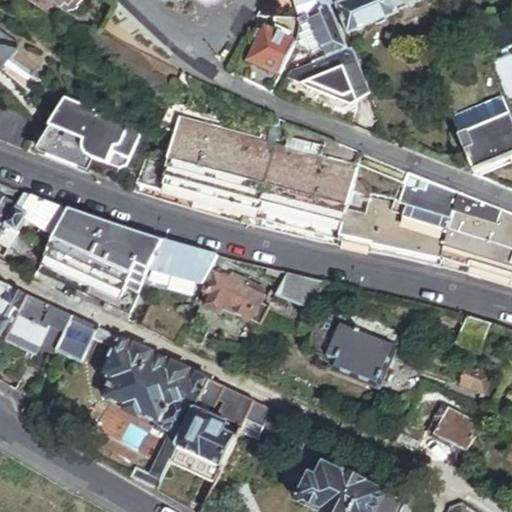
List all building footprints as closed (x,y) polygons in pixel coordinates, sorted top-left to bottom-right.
[(63,0),(75,11),(79,7),(84,12),(95,0),(63,0)] [(332,12),(361,0),(293,0),(300,24),(327,13),(332,12)] [(396,20),(426,8),(423,0),(361,0),(332,12),(346,43),(397,22),(396,20)] [(330,65),(345,59),(327,13),(300,24),(298,25),(300,33),(314,26),(327,58),(330,65)] [(299,40),(300,33),(298,25),(281,24),(281,32),(299,40)] [(0,68),(2,66),(19,45),(0,30),(0,68)] [(252,63),(282,77),(298,45),(268,30),(252,63)] [(358,72),(351,56),(345,59),(330,65),(327,58),(303,69),(304,73),(294,77),(289,89),(305,96),(329,107),(337,87),(342,88),(346,78),(358,72)] [(2,66),(0,68),(0,72),(21,86),(25,80),(2,66)] [(304,73),(303,69),(294,73),(285,87),(289,89),(294,77),(304,73)] [(337,110),(349,115),(371,100),(358,72),(346,78),(342,88),(345,90),(337,110)] [(329,107),(337,110),(345,90),(342,88),(337,87),(329,107)] [(511,114),(504,96),(451,117),(458,135),(511,114)] [(57,120),(101,138),(90,163),(109,170),(116,151),(118,151),(119,151),(120,150),(122,149),(124,146),(131,128),(67,101),(57,120)] [(0,145),(3,146),(26,154),(35,132),(24,120),(0,110),(0,145)] [(511,116),(511,114),(458,135),(474,175),(511,159),(511,116)] [(62,168),(84,177),(89,167),(90,163),(101,138),(57,120),(36,158),(62,168)] [(336,247),(353,170),(294,155),(297,143),(276,137),(272,150),(189,127),(168,172),(147,163),(141,176),(133,195),(212,219),(239,225),(242,214),(257,218),(254,229),(277,234),(336,247)] [(90,163),(89,167),(118,178),(121,172),(128,169),(141,139),(137,131),(131,128),(124,146),(122,149),(120,150),(119,151),(118,151),(116,151),(109,170),(90,163)] [(511,214),(444,188),(357,153),(353,170),(336,247),(366,254),(451,273),(508,289),(511,290),(511,214)] [(0,245),(8,251),(24,224),(27,221),(15,214),(17,212),(0,200),(0,193),(3,188),(0,186),(0,245)] [(24,224),(55,236),(67,212),(47,205),(26,197),(17,212),(15,214),(27,221),(24,224)] [(38,272),(129,316),(154,264),(162,245),(135,236),(121,231),(67,212),(55,236),(38,272)] [(254,229),(257,218),(242,214),(239,225),(254,229)] [(154,264),(208,280),(216,263),(217,260),(202,256),(162,245),(154,264)] [(223,311),(262,329),(270,311),(256,304),(263,292),(248,285),(231,277),(234,271),(216,263),(208,280),(207,281),(216,286),(207,304),(211,305),(223,311)] [(208,280),(154,264),(149,274),(203,290),(207,281),(208,280)] [(275,300),(311,316),(324,285),(286,277),(275,300)] [(14,307),(21,310),(27,296),(0,283),(0,335),(11,317),(11,314),(14,307)] [(52,359),(56,352),(72,318),(27,296),(21,310),(7,337),(36,351),(52,359)] [(152,304),(140,329),(160,338),(172,314),(152,304)] [(220,317),(223,311),(211,305),(208,311),(220,317)] [(160,338),(177,346),(188,321),(172,314),(160,338)] [(333,370),(377,389),(395,347),(320,316),(306,350),(336,363),(333,370)] [(192,419),(197,408),(209,382),(72,318),(56,352),(82,364),(94,338),(115,348),(104,372),(114,377),(103,400),(163,428),(167,420),(187,430),(192,419)] [(456,352),(479,358),(488,324),(465,318),(456,352)] [(32,359),(36,351),(7,337),(4,345),(32,359)] [(460,386),(483,396),(491,378),(468,367),(460,386)] [(19,394),(33,402),(42,382),(45,374),(31,368),(19,394)] [(197,408),(241,428),(253,403),(209,382),(197,408)] [(264,430),(282,439),(291,421),(253,403),(241,428),(239,433),(259,442),(264,430)] [(426,437),(466,457),(481,428),(442,407),(426,437)] [(177,450),(221,471),(228,456),(236,440),(192,419),(187,430),(183,438),(177,450)] [(174,434),(183,438),(187,430),(167,420),(163,428),(174,434)] [(167,472),(177,450),(183,438),(174,434),(156,472),(164,477),(167,472)] [(414,457),(419,447),(399,437),(394,447),(414,457)] [(240,462),(248,445),(236,440),(228,456),(240,462)] [(167,472),(211,493),(221,471),(177,450),(167,472)] [(401,511),(405,505),(359,483),(362,477),(346,470),(342,476),(324,468),(325,466),(318,462),(299,501),(322,511),(401,511)] [(132,480),(156,494),(161,485),(152,480),(137,471),(132,480)] [(152,480),(161,485),(164,477),(156,472),(152,480)]
